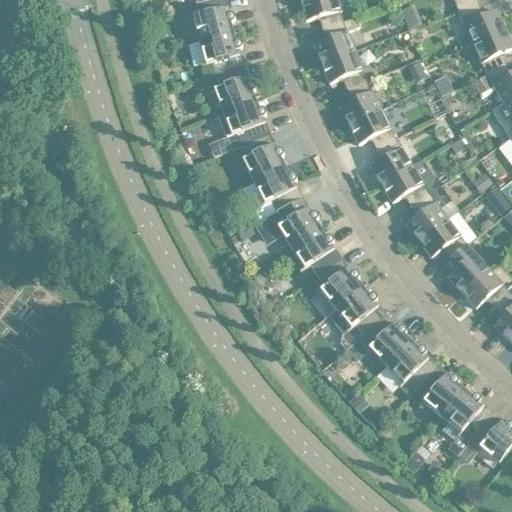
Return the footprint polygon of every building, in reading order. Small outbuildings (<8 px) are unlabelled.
[(199,43),(233,34),(230,25),(232,24),(233,23),(234,23),(234,22),(234,21),(234,20),(234,19),(234,18),(233,17),(232,16),(230,15),(228,15),(226,10),(223,11),(220,0),(216,0),(195,5),(189,6),(199,43)] [(321,29),(321,31),(343,24),(336,0),(308,0),(300,2),(305,23),(319,19),(321,29)] [(453,0),(457,12),(458,15),(478,7),(478,6),(476,0),(453,0)] [(458,17),(472,46),(504,31),(495,12),(483,18),(479,9),(478,7),(458,15),(458,17)] [(354,19),(343,24),(321,31),(322,32),(326,41),(313,47),(321,66),(354,53),(346,33),(357,28),(354,19)] [(511,47),(504,31),(472,46),(485,75),(486,76),(505,66),(500,56),(511,50),(511,47)] [(238,52),(240,51),(241,50),(241,49),(242,48),(242,47),(241,46),(241,44),(240,44),(239,43),(237,42),(235,43),(233,34),(199,43),(205,66),(211,65),(214,77),(239,69),(236,58),(239,58),(238,52)] [(346,92),(366,82),(354,53),(321,66),(329,86),(342,81),(345,90),(346,92)] [(505,67),(505,66),(486,76),(487,78),(494,89),(503,105),(511,99),(511,74),(511,75),(505,67)] [(252,94),(252,93),(253,93),(254,92),(255,90),(255,89),(255,88),(255,87),(254,86),(253,85),(251,84),(250,84),(248,84),(246,79),(243,80),(239,69),(214,77),(219,89),(213,92),(222,114),(222,115),(255,102),(252,94)] [(486,76),(472,85),(480,98),(494,89),(487,78),(486,76)] [(348,128),(381,112),(366,82),(346,92),(352,102),(339,109),(348,128)] [(511,99),(503,105),(489,114),(508,142),(511,139),(511,99)] [(258,111),(255,102),(222,115),(222,114),(216,116),(231,153),(242,148),(265,137),(261,126),(264,125),(262,120),(263,120),(264,119),(264,118),(265,118),(265,117),(265,116),(265,115),(265,114),(265,113),(264,112),(263,111),(262,111),(261,110),(259,110),(258,111)] [(195,112),(203,132),(212,128),(204,109),(195,112)] [(375,151),(395,140),(381,112),(348,128),(358,147),(370,140),(375,151)] [(498,134),(487,139),(496,157),(507,152),(498,134)] [(284,168),(280,160),(281,159),(282,159),(282,158),(283,157),(283,156),(283,155),(283,154),(283,153),(281,152),(281,151),(279,150),(278,150),(277,150),(276,151),(273,146),(271,148),(265,137),(242,148),(247,159),(242,162),(253,184),(284,168)] [(380,187),(411,168),(395,140),(375,151),(382,161),(370,169),(380,187)] [(460,140),(450,146),(455,155),(465,149),(460,140)] [(293,185),(294,185),(295,184),(296,183),(296,182),(296,181),(296,180),(296,179),(295,178),(294,177),(293,176),(292,176),(290,176),(289,176),(284,168),(253,184),(264,206),(270,203),(276,215),(298,202),(293,191),(295,190),(293,185)] [(410,208),(428,195),(411,168),(380,187),(391,205),(403,198),(409,206),(410,208)] [(484,174),(471,184),(479,195),(492,185),(484,174)] [(428,195),(410,208),(417,217),(405,226),(418,243),(447,221),(439,211),(449,203),(438,188),(428,196),(428,195)] [(496,189),(484,198),(499,217),(510,208),(496,189)] [(221,202),(213,206),(218,216),(226,212),(221,202)] [(304,212),(298,202),(276,215),(258,226),(269,244),(281,236),(290,250),(320,231),(315,223),(316,222),(317,222),(317,221),(317,220),(318,219),(318,218),(317,218),(317,217),(317,216),(316,215),(315,214),(313,214),(312,214),(311,214),(310,215),(307,210),(304,212)] [(511,211),(503,219),(511,229),(511,211)] [(447,221),(418,243),(431,260),(442,251),(449,261),(466,247),(447,221)] [(234,222),(223,227),(229,237),(239,232),(234,222)] [(257,226),(240,235),(244,241),(260,231),(257,226)] [(331,247),(332,246),(332,245),(333,244),(333,243),(333,242),(333,241),(332,240),(331,239),(330,238),(329,238),(328,238),(327,238),(325,238),(320,231),(290,250),(304,271),(309,267),(316,278),(337,263),(331,253),(333,252),(331,247)] [(461,295),(488,270),(466,247),(449,261),(443,267),(451,276),(447,279),(461,295)] [(319,292),(335,311),(362,289),(357,282),(358,281),(358,280),(359,279),(359,278),(359,277),(358,276),(357,274),(356,274),(355,273),(354,273),(353,273),(351,274),(350,274),(347,270),(344,272),(337,263),(316,278),(324,288),(319,292)] [(493,310),(509,294),(488,270),(461,295),(475,310),(485,301),(493,310)] [(312,287),(302,293),(309,307),(319,302),(312,287)] [(362,289),(335,311),(327,318),(342,337),(355,326),(363,336),(364,337),(383,320),(382,319),(375,310),(378,309),(374,304),(375,304),(376,303),(376,302),(376,301),(376,300),(376,299),(376,298),(375,296),(373,296),(372,295),(371,295),(370,296),(368,296),(362,289)] [(493,328),(509,342),(511,338),(511,291),(509,294),(493,310),(495,311),(502,318),(493,328)] [(404,337),(405,335),(406,334),(406,333),(405,332),(405,331),(404,329),(403,328),(401,328),(399,328),(398,329),(397,330),(393,326),(391,328),(383,320),(364,337),(363,336),(357,341),(367,351),(368,350),(385,368),(411,343),(404,337)] [(408,399),(409,399),(434,371),(426,363),(428,361),(424,357),(425,356),(425,355),(426,354),(426,353),(426,352),(425,352),(425,351),(425,350),(423,349),(422,348),(421,348),(420,348),(418,349),(417,350),(411,343),(385,368),(403,385),(399,389),(408,399)] [(441,419),(464,392),(457,386),(457,385),(458,385),(458,384),(458,383),(458,382),(458,381),(457,380),(456,379),(455,378),(454,378),(452,378),(451,378),(450,379),(449,380),(445,376),(443,379),(434,372),(434,371),(409,399),(420,409),(423,404),(441,419)] [(471,398),(464,392),(441,419),(447,424),(441,431),(453,441),(456,438),(466,446),(490,417),(481,410),(483,408),(479,404),(480,403),(480,402),(480,401),(480,400),(480,399),(479,398),(479,397),(477,396),(476,396),(475,396),(474,396),(473,396),(472,397),(471,398)] [(359,396),(350,406),(358,415),(368,406),(359,396)] [(375,412),(365,422),(375,431),(385,422),(375,412)] [(511,424),(510,424),(508,424),(507,425),(506,425),(505,426),(501,422),(499,425),(490,417),(466,446),(476,455),(480,451),(498,466),(511,448),(511,424)] [(416,453),(406,464),(415,472),(425,461),(416,453)] [(433,464),(422,478),(433,486),(444,473),(433,464)] [(462,491),(452,502),(464,511),(465,511),(475,501),(462,491)]
